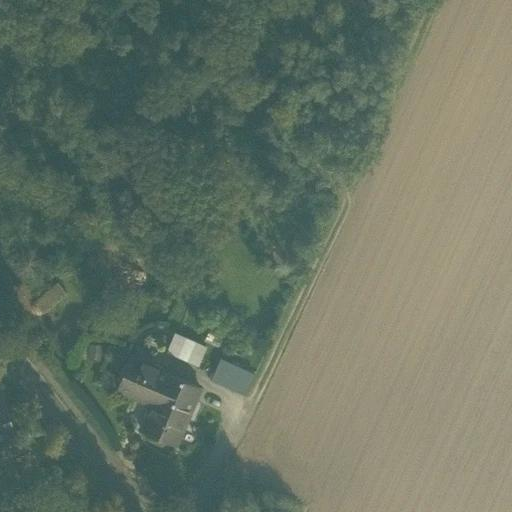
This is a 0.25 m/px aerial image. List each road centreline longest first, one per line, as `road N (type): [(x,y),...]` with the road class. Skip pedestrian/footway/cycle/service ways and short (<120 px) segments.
road 1 (track): [(200,511),(433,0)]
road 2 (tertiary): [(0,345),(134,511)]
